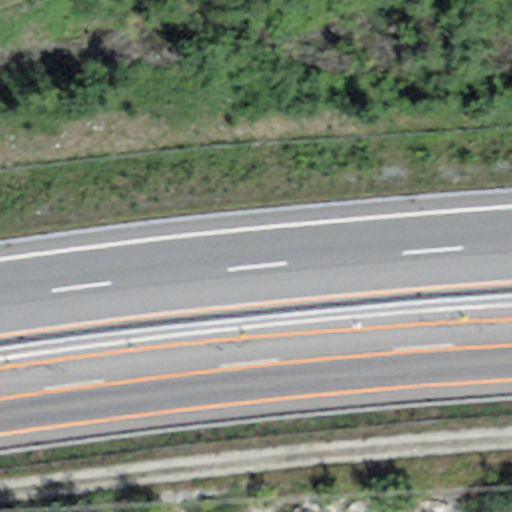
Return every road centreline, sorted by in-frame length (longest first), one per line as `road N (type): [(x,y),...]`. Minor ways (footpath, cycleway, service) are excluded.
road 1 (motorway): [(0,393),(301,354),(511,341)]
road 2 (motorway): [(511,244),(300,258),(0,294)]
road 3 (track): [(0,491),(511,443)]
